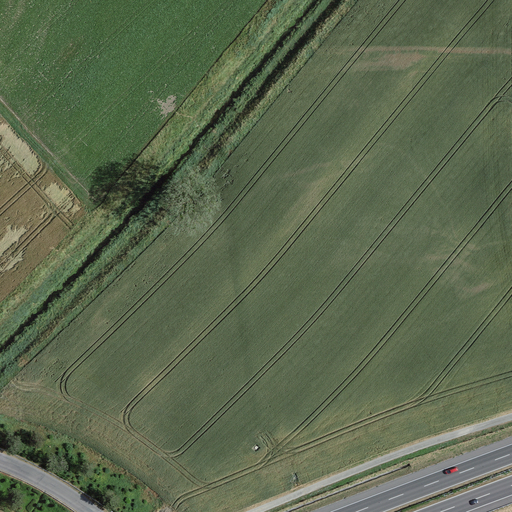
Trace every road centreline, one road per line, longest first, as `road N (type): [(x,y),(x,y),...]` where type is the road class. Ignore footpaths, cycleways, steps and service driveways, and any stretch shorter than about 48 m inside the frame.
road 1 (track): [(254,511),(511,416)]
road 2 (motorway): [(511,453),(356,511)]
